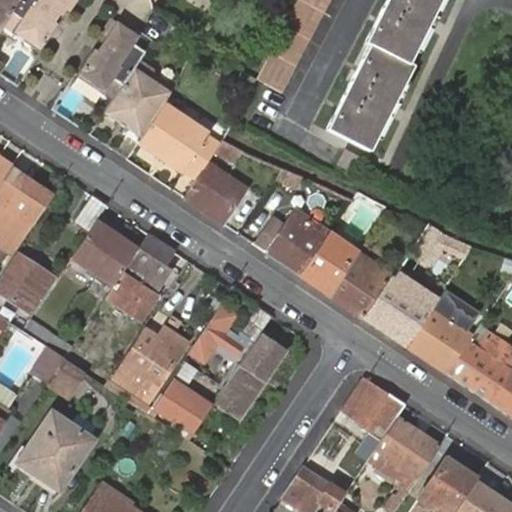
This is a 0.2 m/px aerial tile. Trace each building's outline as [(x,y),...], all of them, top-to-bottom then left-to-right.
[(0,0),(0,33),(6,25),(21,0),(0,0)] [(21,0),(6,25),(42,48),(59,22),(53,18),(58,11),(64,1),(70,6),(73,7),(77,0),(21,0)] [(297,0),(256,79),(281,93),(329,0),(297,0)] [(386,0),(365,44),(369,46),(325,131),(368,152),(374,139),(377,134),(387,116),(392,105),(401,87),(404,82),(411,68),(407,66),(414,51),(416,47),(426,29),(431,18),(440,0),(386,0)] [(446,0),(440,0),(431,18),(426,29),(416,47),(414,51),(419,54),(421,49),(431,30),(436,21),(445,2),(446,0)] [(63,15),(70,6),(64,1),(58,11),(63,15)] [(114,98),(141,58),(146,50),(132,40),(137,32),(112,15),(103,29),(106,31),(112,35),(105,44),(101,51),(95,47),(77,73),(114,98)] [(100,40),(105,44),(112,35),(106,31),(100,40)] [(137,143),(162,107),(167,100),(171,91),(157,81),(156,68),(141,58),(114,98),(104,113),(118,122),(122,116),(129,122),(125,127),(122,132),(137,143)] [(377,134),(374,139),(379,141),(382,136),(391,118),(396,107),(406,89),(409,84),(404,82),(401,87),(392,105),(387,116),(377,134)] [(214,152),(218,146),(205,137),(206,136),(162,107),(137,143),(181,172),(183,170),(196,179),(206,164),(214,152)] [(118,122),(125,127),(129,122),(122,116),(118,122)] [(218,146),(214,152),(225,158),(231,146),(221,141),(218,146)] [(231,146),(225,158),(234,163),(240,151),(231,146)] [(359,157),(344,150),(336,165),(351,172),(359,157)] [(0,184),(12,167),(0,158),(0,184)] [(196,179),(183,198),(223,224),(245,189),(206,164),(196,179)] [(0,245),(13,254),(51,197),(26,180),(28,178),(12,167),(0,184),(0,239),(1,240),(0,241),(0,245)] [(295,175),(282,170),(274,180),(296,189),(302,178),(295,175)] [(95,223),(106,206),(92,197),(75,222),(89,232),(95,223)] [(301,277),(330,235),(294,211),(283,227),(271,219),(253,244),(265,252),(301,277)] [(398,225),(420,236),(425,225),(402,215),(398,225)] [(122,273),(137,250),(95,223),(89,232),(71,258),(88,269),(97,275),(109,283),(113,286),(122,273)] [(437,241),(442,233),(427,227),(420,236),(392,278),(390,276),(362,317),(372,324),(402,280),(408,284),(437,241)] [(467,255),(472,247),(442,233),(437,241),(467,255)] [(166,266),(174,253),(147,235),(137,250),(122,273),(113,286),(110,289),(109,291),(105,297),(106,298),(111,302),(138,319),(154,295),(160,287),(161,288),(173,270),(166,266)] [(327,294),(355,252),(330,235),(301,277),(327,294)] [(361,256),(355,252),(327,294),(362,317),(390,276),(385,273),(386,272),(361,255),(361,256)] [(0,281),(0,293),(33,315),(57,280),(18,254),(0,281)] [(372,324),(406,346),(427,314),(409,302),(417,290),(408,284),(402,280),(372,324)] [(409,302),(427,314),(431,309),(435,303),(417,290),(409,302)] [(406,346),(446,374),(472,336),(467,333),(475,322),(439,297),(435,303),(431,309),(427,314),(406,346)] [(260,333),(271,317),(258,307),(240,334),(254,344),(260,333)] [(22,331),(47,348),(54,336),(30,320),(22,331)] [(113,379),(148,401),(186,343),(164,328),(148,353),(136,344),(113,379)] [(146,329),(136,344),(148,353),(158,337),(146,329)] [(285,350),(260,333),(254,344),(239,365),(225,387),(213,404),(238,421),(264,382),(261,380),(268,370),(271,372),(285,350)] [(456,380),(488,402),(510,370),(511,367),(511,350),(488,334),(484,341),(474,334),(472,336),(446,374),(456,380)] [(47,348),(63,359),(69,350),(71,348),(54,336),(47,348)] [(30,372),(47,383),(63,359),(47,348),(30,372)] [(69,350),(63,359),(83,372),(89,364),(69,350)] [(214,379),(225,387),(239,365),(229,358),(214,379)] [(69,397),(85,373),(83,372),(63,359),(47,383),(69,397)] [(511,418),(511,367),(510,370),(488,402),(511,418)] [(261,380),(264,382),(271,372),(268,370),(261,380)] [(363,378),(341,410),(364,426),(361,429),(369,435),(357,452),(367,460),(380,442),(396,417),(404,406),(386,393),(363,378)] [(185,439),(188,441),(192,435),(195,431),(211,407),(173,382),(164,396),(160,393),(147,414),(154,419),(159,412),(189,432),(185,439)] [(0,424),(1,423),(8,413),(0,407),(0,424)] [(34,474),(58,490),(59,490),(92,441),(51,413),(27,450),(18,463),(26,468),(34,474)] [(380,442),(367,460),(395,479),(394,481),(400,487),(396,494),(392,496),(384,508),(390,511),(393,511),(408,491),(418,476),(439,445),(396,417),(380,442)] [(196,459),(201,450),(189,442),(183,450),(196,459)] [(55,494),(58,490),(34,474),(26,468),(18,463),(27,450),(21,446),(7,469),(11,472),(15,467),(26,474),(55,494)] [(446,458),(429,483),(418,500),(435,511),(454,511),(477,478),(446,458)] [(282,500),(279,503),(292,511),(332,511),(334,510),(339,502),(343,496),(329,486),(326,484),(318,478),(302,468),(282,500)] [(408,491),(393,511),(416,511),(418,510),(413,506),(418,500),(429,483),(418,476),(408,491)] [(489,487),(477,478),(454,511),(511,511),(511,508),(486,491),(489,487)] [(100,483),(80,511),(136,511),(129,507),(131,504),(100,483)] [(340,511),(345,506),(339,502),(334,510),(332,511),(340,511)] [(292,511),(279,503),(273,511),(292,511)]
